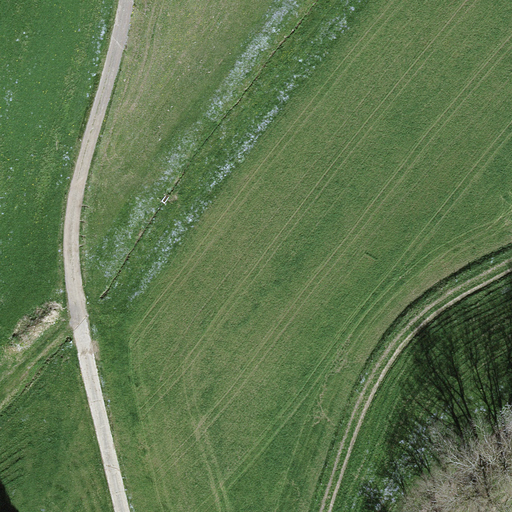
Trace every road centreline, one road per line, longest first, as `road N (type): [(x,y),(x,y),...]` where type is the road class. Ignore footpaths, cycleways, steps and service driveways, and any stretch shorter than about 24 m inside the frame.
road 1 (track): [(132,0),(82,184),(75,251),(78,306),(126,511)]
road 2 (track): [(322,511),(350,423),(391,347),(447,299),(511,264)]
road 3 (track): [(428,511),(474,453),(511,421)]
